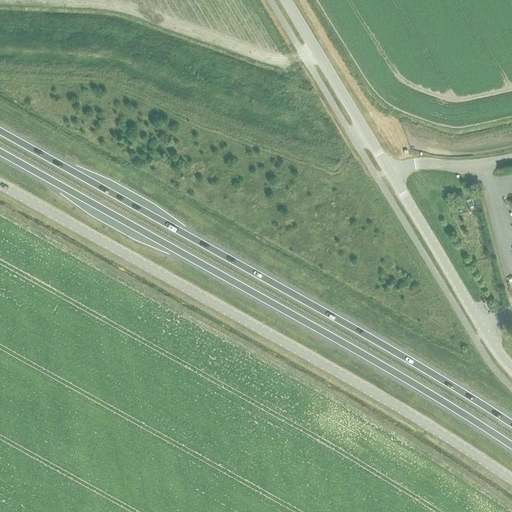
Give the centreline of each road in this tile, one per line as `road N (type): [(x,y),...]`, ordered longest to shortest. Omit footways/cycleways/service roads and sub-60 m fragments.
road 1 (trunk): [(511,425),(0,130)]
road 2 (trunk): [(0,151),(511,446)]
road 3 (unclassified): [(0,184),(511,479)]
road 4 (tertiary): [(496,350),(388,171)]
road 5 (tertiary): [(388,171),(285,0)]
road 6 (unclassified): [(388,171),(511,156)]
